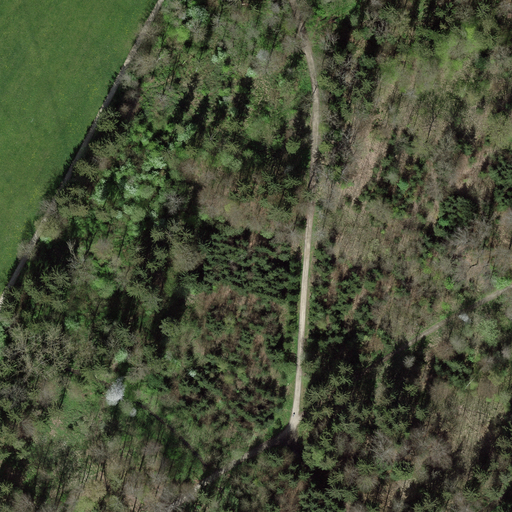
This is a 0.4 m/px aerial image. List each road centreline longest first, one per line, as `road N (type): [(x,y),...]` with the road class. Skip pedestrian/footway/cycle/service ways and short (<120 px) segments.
road 1 (track): [(291,0),(315,106),(290,429),(165,511)]
road 2 (track): [(511,282),(391,350),(290,429),(297,457),(352,511)]
road 3 (track): [(163,0),(0,313)]
